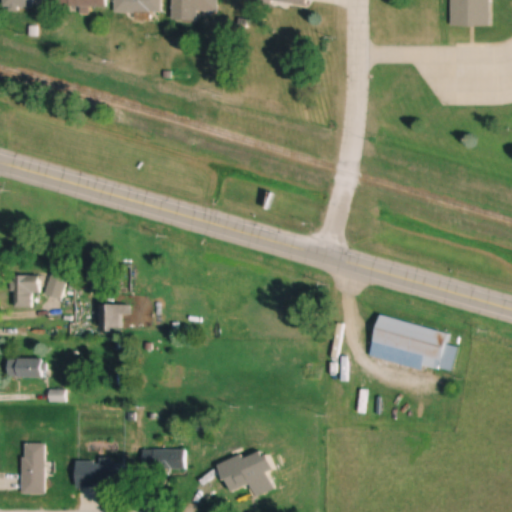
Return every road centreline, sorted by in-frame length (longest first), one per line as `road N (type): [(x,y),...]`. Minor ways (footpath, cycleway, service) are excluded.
road 1 (residential): [(490,301),(0,161)]
road 2 (residential): [(328,255),(355,130),(358,0)]
